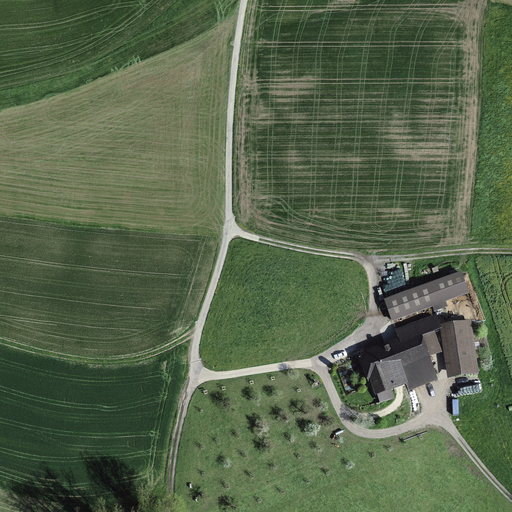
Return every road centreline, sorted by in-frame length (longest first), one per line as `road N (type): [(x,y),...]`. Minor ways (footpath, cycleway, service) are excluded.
road 1 (track): [(194,380),(318,364),(358,436),(382,437),(441,418),(468,452)]
road 2 (track): [(228,229),(378,265),(384,277),(373,324),(318,364)]
road 3 (track): [(366,260),(511,253)]
road 4 (track): [(194,380),(165,511)]
